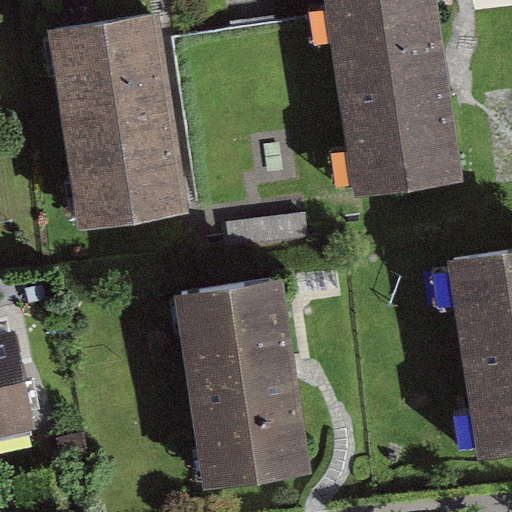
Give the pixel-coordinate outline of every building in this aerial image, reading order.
[(452,73),(436,0),(350,0),(331,4),(372,201),(475,179),(452,73)] [(185,210),(154,15),(55,31),(86,226),(185,210)] [(511,253),(454,264),(490,459),(511,455),(511,253)] [(316,468),(281,280),(174,300),(209,488),(316,468)] [(10,336),(0,338),(0,434),(35,425),(10,336)]
